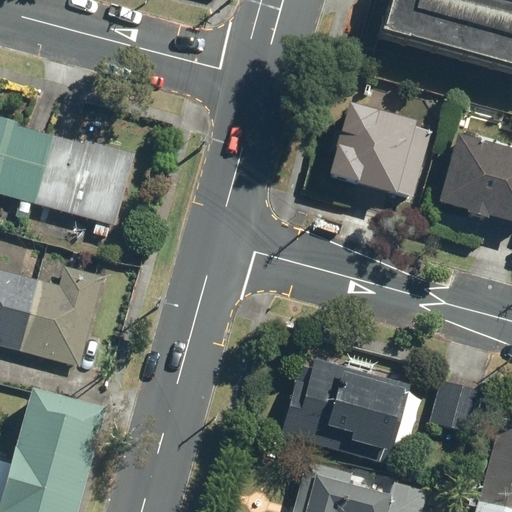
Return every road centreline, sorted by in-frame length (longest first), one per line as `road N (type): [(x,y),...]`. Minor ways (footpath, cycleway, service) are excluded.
road 1 (residential): [(216,238),(511,319)]
road 2 (secondary): [(141,511),(216,238)]
road 3 (residential): [(262,79),(0,10)]
road 4 (secondary): [(216,238),(262,79)]
